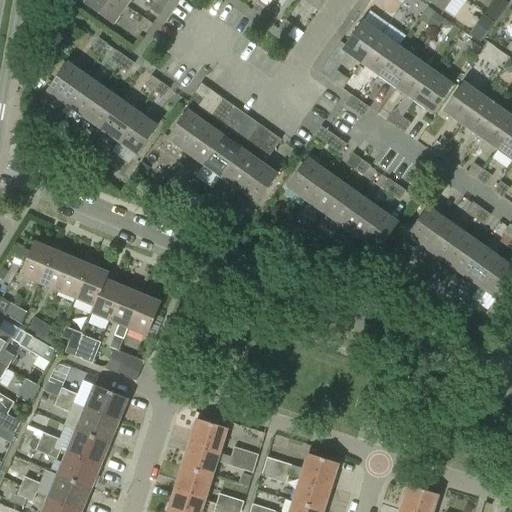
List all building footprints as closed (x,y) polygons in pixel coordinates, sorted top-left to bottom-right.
[(115,26),(127,8),(115,0),(87,0),(85,5),(115,26)] [(115,0),(127,8),(132,0),(115,0)] [(327,0),(300,0),(318,13),(327,0)] [(425,0),(443,12),(451,0),(425,0)] [(158,17),(164,8),(155,1),(149,11),(158,17)] [(261,18),(267,9),(258,2),(251,11),(261,18)] [(269,24),(276,15),(267,9),(261,18),(269,24)] [(468,37),(479,44),(493,24),(482,17),(468,37)] [(152,25),(143,18),(136,28),(145,35),(152,25)] [(441,28),(444,30),(449,29),(452,26),(445,21),(441,28)] [(279,31),(288,37),(294,28),(285,22),(279,31)] [(342,51),(360,64),(380,35),(363,22),(342,51)] [(380,35),(360,64),(377,77),(398,47),(380,35)] [(107,46),(97,39),(91,48),(100,55),(107,46)] [(474,58),(480,48),(471,41),(467,47),(469,54),(474,58)] [(395,89),(416,60),(398,47),(377,77),(395,89)] [(109,61),(118,67),(125,58),(116,52),(109,61)] [(134,65),(125,58),(118,67),(128,74),(134,65)] [(511,60),(510,59),(503,69),(509,73),(511,72),(511,60)] [(406,97),(394,113),(401,118),(412,101),(433,72),(416,60),(395,89),(406,97)] [(47,93),(65,105),(85,76),(68,64),(47,93)] [(433,72),(412,101),(432,115),(453,85),(433,72)] [(348,81),(339,74),(332,83),(342,89),(348,81)] [(85,76),(65,105),(82,118),(103,89),(85,76)] [(144,86),(154,92),(160,83),(151,77),(144,86)] [(169,90),(160,83),(154,92),(163,99),(169,90)] [(210,91),(201,84),(194,94),(203,100),(210,91)] [(443,114),(460,126),(482,96),(464,84),(443,114)] [(103,89),(82,118),(100,131),(121,102),(103,89)] [(343,105),(352,111),(359,102),(350,95),(343,105)] [(482,96),(460,126),(478,139),(499,109),(482,96)] [(121,102),(100,131),(118,143),(138,114),(121,102)] [(368,109),(359,102),(352,111),(362,118),(368,109)] [(236,109),(230,119),(239,125),(245,116),(236,109)] [(511,117),(499,109),(478,139),(496,151),(511,128),(511,117)] [(167,140),(185,154),(206,124),(187,111),(167,140)] [(392,112),(386,121),(394,127),(401,118),(394,113),(392,112)] [(157,127),(138,114),(118,143),(136,157),(157,127)] [(394,127),(404,134),(411,125),(401,118),(394,127)] [(232,134),(239,125),(230,119),(223,128),(232,134)] [(206,124),(185,154),(203,166),(223,137),(206,124)] [(511,128),(496,151),(511,162),(511,128)] [(271,134),(265,143),(274,150),(281,141),(271,134)] [(223,137),(203,166),(220,178),(241,149),(223,137)] [(436,143),(429,152),(439,159),(445,149),(450,142),(443,137),(438,144),(436,143)] [(343,144),(337,139),(330,148),(339,154),(346,146),(343,144)] [(268,159),(274,150),(265,143),(259,152),(268,159)] [(241,149),(220,178),(238,192),(259,162),(241,149)] [(453,155),(445,149),(439,159),(446,164),(453,155)] [(345,164),(354,170),(360,161),(351,154),(345,164)] [(286,189),(305,203),(326,174),(307,160),(286,189)] [(369,167),(360,161),(354,170),(363,177),(369,167)] [(277,175),(259,162),(238,192),(256,204),(277,175)] [(466,173),(475,180),(482,170),(473,164),(466,173)] [(491,177),(482,170),(475,180),(485,186),(491,177)] [(326,174),(305,203),(323,215),(343,186),(326,174)] [(447,186),(438,179),(431,189),(441,195),(447,186)] [(380,189),(389,195),(396,186),(387,180),(380,189)] [(500,183),(493,192),(503,199),(509,189),(500,183)] [(343,186),(323,215),(340,227),(361,198),(343,186)] [(405,192),(396,186),(389,195),(398,202),(405,192)] [(186,189),(179,199),(197,212),(204,201),(186,189)] [(361,198),(340,227),(358,240),(378,211),(361,198)] [(465,212),(474,219),(481,210),(472,203),(465,212)] [(407,238),(426,251),(447,221),(428,208),(407,238)] [(490,216),(481,210),(474,219),(484,225),(490,216)] [(397,224),(378,211),(358,240),(376,253),(397,224)] [(447,221),(426,251),(443,263),(464,233),(447,221)] [(511,227),(509,225),(503,234),(511,240),(511,227)] [(464,233),(443,263),(461,276),(482,246),(464,233)] [(19,277),(38,285),(54,246),(47,243),(45,249),(33,244),(19,277)] [(54,246),(38,285),(56,292),(70,260),(59,255),(62,249),(54,246)] [(482,246),(461,276),(456,284),(473,296),(478,288),(500,258),(491,253),(482,246)] [(70,260),(56,292),(74,299),(90,261),(84,258),(81,265),(70,260)] [(511,279),(511,267),(500,258),(478,288),(496,301),(511,279)] [(90,261),(74,299),(93,307),(106,275),(95,271),(98,264),(90,261)] [(91,314),(109,321),(122,290),(111,285),(113,279),(106,275),(93,307),(91,314)] [(122,290),(109,321),(118,325),(113,336),(123,340),(128,329),(143,291),(136,288),(133,294),(122,290)] [(150,294),(143,291),(128,329),(146,337),(148,334),(155,337),(162,320),(155,317),(159,306),(147,301),(150,294)] [(10,304),(2,299),(0,302),(0,312),(3,315),(10,304)] [(29,330),(37,335),(44,324),(35,319),(29,330)] [(44,324),(37,335),(35,339),(49,347),(52,343),(45,339),(51,328),(44,324)] [(486,329),(480,325),(475,326),(471,332),(479,338),(486,329)] [(19,347),(21,345),(11,339),(0,332),(0,364),(6,368),(14,357),(19,347)] [(56,351),(49,347),(35,339),(27,334),(21,345),(19,347),(48,364),(56,351)] [(65,353),(73,356),(77,344),(70,341),(65,353)] [(87,348),(77,344),(73,356),(82,360),(87,348)] [(113,350),(109,361),(121,366),(139,374),(140,374),(145,363),(113,350)] [(136,382),(139,374),(121,366),(109,361),(106,370),(136,382)] [(0,411),(8,416),(16,403),(0,394),(0,379),(6,368),(0,364),(0,411)] [(24,379),(18,397),(32,402),(39,384),(24,379)] [(95,386),(86,408),(119,422),(129,400),(109,392),(95,386)] [(62,389),(58,397),(75,404),(78,396),(62,389)] [(58,398),(54,407),(69,414),(68,416),(80,421),(76,431),(110,445),(119,422),(86,408),(85,410),(74,405),(75,404),(58,397),(58,398)] [(0,427),(1,428),(8,416),(0,411),(0,427)] [(197,420),(190,444),(220,454),(228,430),(197,420)] [(76,431),(67,453),(101,467),(110,445),(76,431)] [(43,434),(39,442),(61,451),(64,443),(43,434)] [(56,462),(61,451),(39,442),(35,453),(56,462)] [(183,465),(182,469),(213,478),(217,465),(218,463),(220,454),(190,444),(183,465)] [(234,447),(231,457),(255,465),(258,455),(234,447)] [(67,453),(58,476),(92,490),(101,467),(67,453)] [(308,455),(304,469),(267,458),(264,468),(288,476),(300,480),(331,490),(339,465),(308,455)] [(251,475),(255,465),(231,457),(228,468),(251,475)] [(286,485),(288,476),(264,468),(261,477),(286,485)] [(175,492),(206,501),(213,478),(182,469),(175,492)] [(58,476),(49,498),(81,511),(82,511),(92,490),(58,476)] [(24,478),(21,487),(36,493),(40,484),(24,478)] [(324,511),(331,490),(300,480),(293,503),(321,511),(324,511)] [(407,486),(400,510),(404,511),(433,511),(438,496),(407,486)] [(32,503),(36,493),(21,487),(17,497),(32,503)] [(168,511),(202,511),(206,501),(175,492),(168,511)] [(219,495),(216,504),(241,511),(244,502),(219,495)] [(81,511),(49,498),(43,511),(81,511)] [(289,511),(321,511),(293,503),(289,511)]
